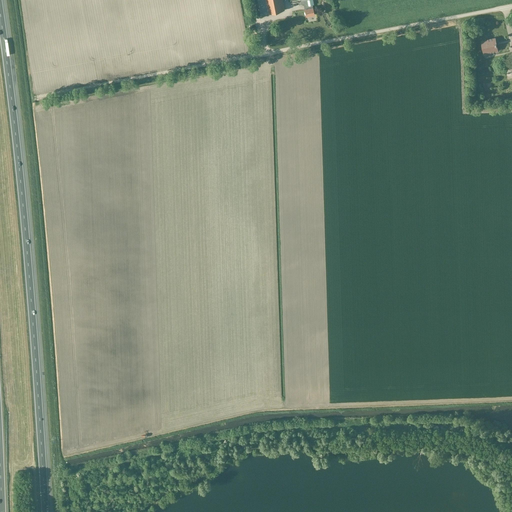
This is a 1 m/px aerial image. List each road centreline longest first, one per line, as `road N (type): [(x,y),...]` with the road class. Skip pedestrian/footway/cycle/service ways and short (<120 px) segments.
road 1 (motorway): [(45,511),(0,13)]
road 2 (unclassified): [(33,97),(511,6)]
road 3 (track): [(68,475),(270,429),(451,423)]
road 4 (track): [(375,450),(246,449),(138,511)]
